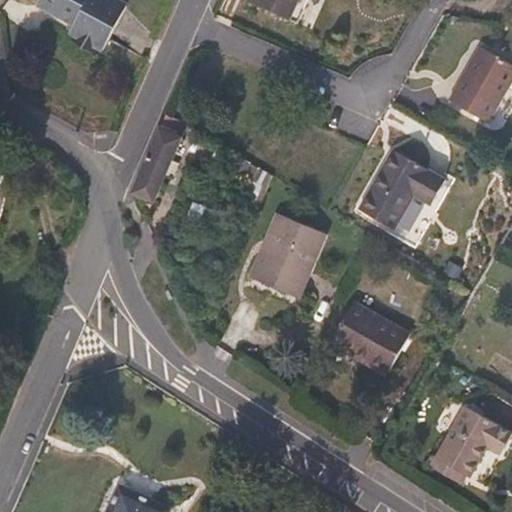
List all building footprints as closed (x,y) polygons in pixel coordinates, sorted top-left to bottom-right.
[(39,0),(37,5),(75,25),(70,34),(103,51),(107,44),(129,3),(123,0),(39,0)] [(298,22),(307,0),(249,0),(248,2),(292,21),(293,20),(298,22)] [(488,122),(511,80),(511,64),(480,47),(450,100),(488,122)] [(167,114),(161,128),(132,194),(155,203),(168,175),(174,177),(180,164),(174,161),(188,125),(183,122),(183,121),(167,114)] [(394,150),(379,176),(369,192),(360,209),(396,228),(414,197),(430,206),(445,179),(394,150)] [(273,176),(262,169),(260,168),(250,162),(235,154),(228,167),(241,176),(253,183),(241,209),(243,210),(241,216),(238,221),(244,224),(249,213),(251,214),(257,200),(262,202),(273,176)] [(414,200),(396,236),(415,245),(432,209),(414,200)] [(299,298),(326,234),(279,213),(251,278),(275,288),(299,298)] [(411,334),(354,302),(331,343),(359,360),(388,376),(390,371),(411,334)] [(462,484),(467,476),(471,478),(489,447),(502,455),(508,444),(511,437),(511,433),(466,406),(437,458),(432,456),(428,464),(462,484)] [(169,511),(171,509),(120,486),(108,511),(169,511)]
